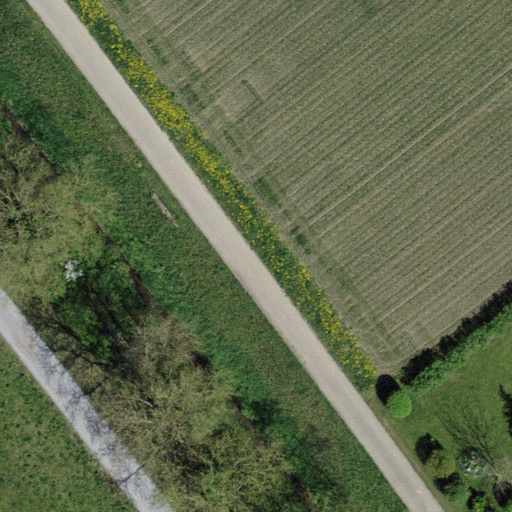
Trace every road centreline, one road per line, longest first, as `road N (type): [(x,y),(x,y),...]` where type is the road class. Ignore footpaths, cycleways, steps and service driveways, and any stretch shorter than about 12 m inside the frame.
road 1 (track): [(421,511),(46,0)]
road 2 (track): [(162,511),(0,312)]
